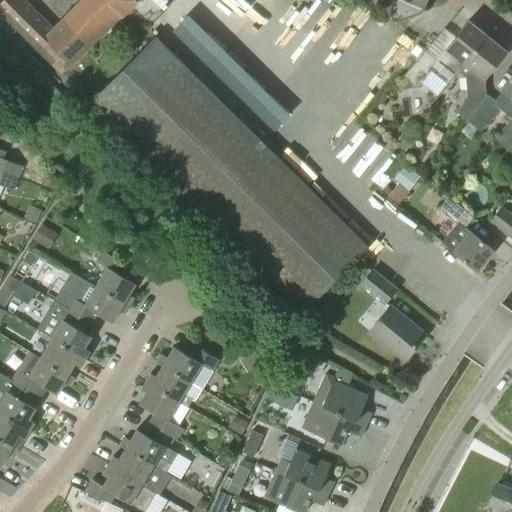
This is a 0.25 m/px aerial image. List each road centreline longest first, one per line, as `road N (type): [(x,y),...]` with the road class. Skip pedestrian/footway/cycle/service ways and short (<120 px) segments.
road 1 (residential): [(21,511),(77,447),(163,301)]
road 2 (residential): [(476,318),(420,400),(369,511)]
road 3 (residential): [(412,511),(509,346)]
